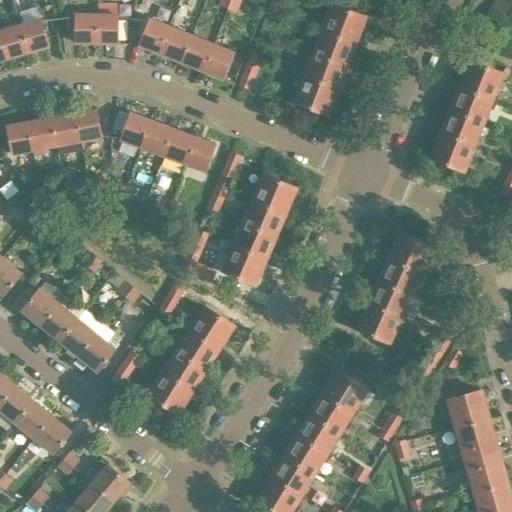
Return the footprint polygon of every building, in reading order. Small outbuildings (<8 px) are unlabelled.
[(230,0),(228,7),(237,11),(241,0),(230,0)] [(284,0),(272,0),(269,9),(279,13),(284,0)] [(96,3),(96,15),(96,43),(117,43),(117,3),(96,3)] [(333,4),(322,31),(355,44),(366,17),(333,4)] [(76,14),(75,42),(96,43),(96,15),(87,14),(77,14),(76,14)] [(40,19),(20,25),(28,52),(48,46),(40,19)] [(158,53),(169,27),(149,19),(139,45),(158,53)] [(28,52),(20,25),(0,30),(0,40),(5,58),(28,52)] [(169,27),(158,53),(181,62),(191,36),(169,27)] [(355,44),(322,31),(314,52),(347,65),(355,44)] [(191,36),(181,62),(203,71),(213,44),(191,36)] [(213,44),(203,71),(223,78),(233,52),(213,44)] [(249,90),(250,89),(262,56),(251,52),(238,85),(249,90)] [(314,52),(305,75),(338,88),(347,65),(314,52)] [(470,60),(459,86),(492,100),(503,73),(470,60)] [(338,88),(305,75),(294,102),(327,115),(338,88)] [(459,86),(450,109),(483,122),(492,100),(459,86)] [(75,113),(80,140),(100,136),(95,109),(75,113)] [(483,122),(450,109),(442,131),(474,145),(483,122)] [(80,140),(75,113),(52,117),(57,145),(80,140)] [(140,147),(150,120),(130,113),(121,139),(140,147)] [(57,145),(52,117),(28,122),(33,149),(34,153),(46,151),(45,147),(57,145)] [(173,129),(150,120),(140,147),(163,155),(173,129)] [(33,149),(28,122),(7,126),(12,153),(33,149)] [(173,129),(163,155),(186,163),(195,137),(173,129)] [(474,145),(442,131),(431,158),(464,171),(474,145)] [(195,137),(186,163),(205,170),(215,144),(195,137)] [(230,152),(224,166),(235,170),(241,156),(230,152)] [(511,195),(511,164),(501,194),(511,198),(511,195)] [(224,166),(218,180),(229,184),(235,170),(224,166)] [(263,173),(252,199),(285,213),(296,187),(263,173)] [(96,177),(87,179),(89,191),(99,189),(96,177)] [(87,179),(78,180),(80,193),(89,191),(87,179)] [(118,180),(114,192),(123,195),(127,183),(118,180)] [(218,180),(212,194),(223,198),(229,184),(218,180)] [(127,183),(123,195),(132,199),(137,187),(127,183)] [(52,186),(42,187),(45,200),(54,198),(52,186)] [(42,187),(33,189),(35,202),(45,200),(42,187)] [(212,194),(207,208),(217,212),(223,198),(212,194)] [(162,197),(158,208),(167,212),(171,200),(162,197)] [(285,213),(252,199),(242,222),(275,236),(285,213)] [(171,200),(167,212),(175,215),(180,203),(171,200)] [(32,205),(24,215),(32,221),(40,211),(32,205)] [(40,211),(32,221),(39,227),(47,218),(40,211)] [(242,222),(233,244),(266,258),(275,236),(242,222)] [(197,229),(193,240),(203,244),(208,233),(197,229)] [(389,258),(421,272),(433,246),(401,232),(389,258)] [(193,240),(188,251),(199,255),(203,244),(193,240)] [(266,258),(233,244),(222,270),(254,284),(266,258)] [(89,251),(81,261),(88,267),(96,257),(89,251)] [(188,251),(183,262),(193,266),(196,262),(199,255),(188,251)] [(96,257),(88,267),(95,273),(103,263),(96,257)] [(21,273),(2,258),(0,260),(0,292),(3,295),(21,273)] [(389,258),(379,280),(411,295),(421,272),(389,258)] [(193,266),(191,272),(206,279),(211,269),(196,262),(193,266)] [(450,278),(440,281),(444,295),(454,292),(450,278)] [(175,279),(171,287),(181,292),(185,284),(175,279)] [(411,295),(379,280),(369,302),(401,317),(411,295)] [(125,281),(117,291),(125,297),(133,287),(125,281)] [(45,282),(39,288),(22,310),(41,325),(58,304),(64,297),(45,282)] [(133,287),(125,297),(132,303),(140,293),(133,287)] [(171,287),(167,295),(177,300),(181,292),(171,287)] [(167,295),(163,303),(173,308),(177,300),(167,295)] [(401,317),(369,302),(357,328),(389,343),(401,317)] [(163,303),(159,311),(169,316),(173,308),(163,303)] [(69,312),(58,304),(41,325),(60,340),(83,312),(74,305),(69,312)] [(204,305),(189,330),(219,349),(234,324),(204,305)] [(85,310),(83,312),(60,340),(78,355),(95,334),(103,325),(85,310)] [(219,349),(189,330),(176,349),(206,369),(219,349)] [(424,384),(454,336),(444,330),(414,378),(424,384)] [(106,342),(95,334),(78,355),(97,371),(115,350),(115,349),(119,344),(110,337),(106,342)] [(457,342),(450,352),(460,358),(466,348),(457,342)] [(176,349),(163,370),(193,389),(206,369),(176,349)] [(132,350),(127,358),(136,364),(141,357),(132,350)] [(450,352),(444,363),(453,369),(460,358),(450,352)] [(127,358),(122,365),(131,372),(136,364),(127,358)] [(122,365),(117,373),(126,379),(131,372),(122,365)] [(322,393),(353,412),(368,388),(337,369),(322,393)] [(193,389),(163,370),(147,395),(177,414),(193,389)] [(117,373),(112,380),(121,387),(126,379),(117,373)] [(0,403),(14,386),(0,374),(0,403)] [(14,386),(0,403),(0,410),(15,422),(33,401),(14,386)] [(455,427),(489,418),(481,390),(447,399),(455,427)] [(353,412),(322,393),(309,414),(339,433),(353,412)] [(388,441),(412,403),(402,397),(379,435),(388,441)] [(51,416),(33,401),(15,422),(34,438),(51,416)] [(309,414),(297,434),(327,453),(339,433),(309,414)] [(70,432),(51,416),(34,438),(53,453),(70,432)] [(498,451),(489,418),(455,427),(464,460),(498,451)] [(297,434),(284,455),(314,474),(327,453),(297,434)] [(406,441),(395,444),(397,452),(408,449),(406,441)] [(408,449),(397,452),(399,460),(411,457),(408,449)] [(507,483),(498,451),(464,460),(473,493),(507,483)] [(68,452),(62,459),(72,468),(78,460),(68,452)] [(284,455),(271,475),(301,494),(314,474),(284,455)] [(62,459),(56,467),(66,475),(72,468),(62,459)] [(99,473),(91,483),(112,501),(128,482),(107,465),(107,464),(100,459),(93,468),(99,473)] [(369,471),(360,466),(352,477),(362,483),(369,471)] [(4,473),(0,478),(0,486),(4,489),(12,479),(4,473)] [(289,511),(301,494),(271,475),(256,500),(275,511),(289,511)] [(78,488),(71,497),(76,501),(89,511),(102,511),(112,501),(91,483),(83,492),(78,488)] [(511,511),(511,500),(507,483),(473,493),(478,511),(511,511)] [(38,488),(32,496),(42,504),(48,497),(38,488)] [(32,496),(26,503),(36,511),(42,504),(32,496)] [(423,500),(411,504),(414,511),(425,508),(423,500)] [(89,511),(76,501),(67,511),(89,511)]
